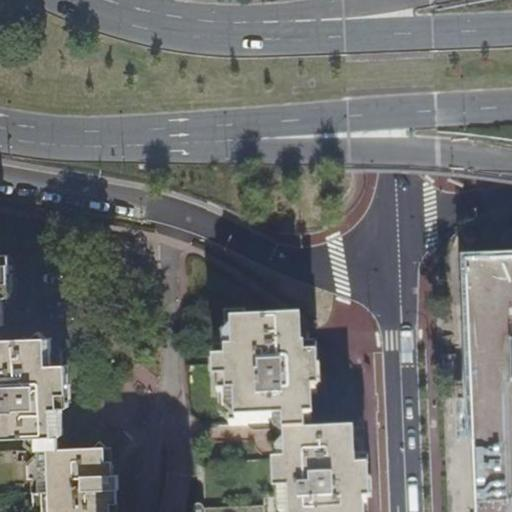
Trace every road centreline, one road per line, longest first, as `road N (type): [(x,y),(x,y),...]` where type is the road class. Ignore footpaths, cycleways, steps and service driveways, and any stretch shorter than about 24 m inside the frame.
road 1 (secondary): [(0,130),(55,139),(167,137),(511,108)]
road 2 (secondary): [(511,32),(393,38),(177,28),(75,0)]
road 3 (tertiary): [(408,511),(397,237)]
road 4 (tertiary): [(391,0),(397,237)]
road 5 (tertiary): [(181,210),(297,263),(397,237)]
road 6 (residential): [(181,210),(168,267),(171,397)]
road 7 (tertiary): [(0,174),(181,210)]
road 8 (tertiary): [(397,237),(511,196)]
